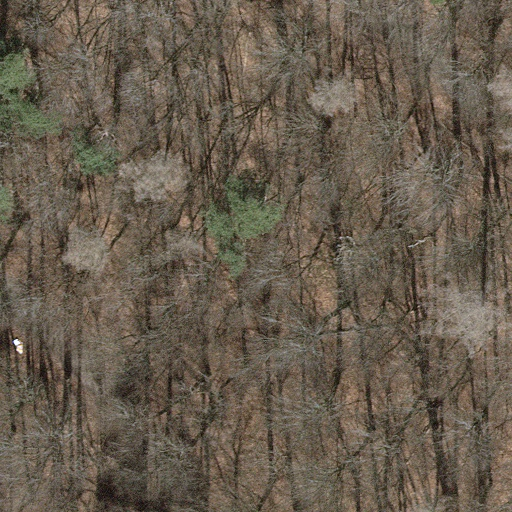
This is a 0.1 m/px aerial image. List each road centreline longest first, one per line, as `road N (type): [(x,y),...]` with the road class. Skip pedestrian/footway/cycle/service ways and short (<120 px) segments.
road 1 (track): [(0,307),(110,380),(212,511)]
road 2 (track): [(353,0),(476,96),(511,143)]
